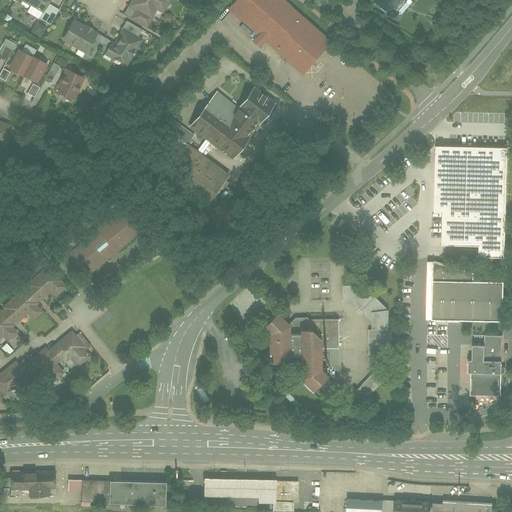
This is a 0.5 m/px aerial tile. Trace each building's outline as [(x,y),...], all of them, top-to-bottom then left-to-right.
[(22,0),(44,12),(51,0),(22,0)] [(169,0),(133,0),(131,5),(160,19),(169,0)] [(332,43),(283,0),(236,0),(229,9),(258,35),(252,42),(260,49),(266,42),(304,74),(332,43)] [(376,0),(375,2),(393,16),(405,0),(406,0),(409,2),(410,0),(376,0)] [(37,21),(30,33),(41,39),(47,27),(37,21)] [(74,21),(63,41),(87,54),(98,34),(74,21)] [(141,40),(123,30),(115,45),(118,47),(113,57),(128,65),(141,40)] [(18,48),(8,68),(22,75),(32,55),(18,48)] [(32,55),(22,75),(35,82),(45,62),(32,55)] [(0,74),(0,76),(5,80),(10,72),(4,69),(0,74)] [(66,69),(56,92),(70,98),(80,75),(66,69)] [(28,93),(34,96),(39,87),(33,84),(28,93)] [(232,163),(276,104),(254,88),(239,109),(216,92),(187,130),(232,163)] [(14,125),(0,120),(0,143),(7,146),(14,125)] [(212,199),(229,176),(172,135),(155,159),(212,199)] [(506,258),(509,154),(445,152),(444,194),(453,195),(451,244),(493,245),(493,257),(506,258)] [(215,232),(236,217),(224,201),(203,216),(215,232)] [(121,216),(68,257),(86,280),(139,239),(121,216)] [(436,261),(434,318),(504,320),(505,282),(476,281),(477,272),(436,261)] [(0,311),(0,342),(3,340),(8,346),(20,335),(15,329),(29,317),(33,323),(45,313),(39,305),(51,294),(55,299),(68,288),(52,268),(0,311)] [(360,284),(340,284),(340,300),(349,299),(368,318),(368,328),(364,328),(365,358),(369,358),(369,369),(349,390),(359,400),(386,374),(386,357),(389,357),(389,328),(386,327),(385,308),(360,284)] [(337,341),(337,316),(304,316),(301,312),(297,317),(297,331),(289,332),(289,324),(273,311),(259,326),(266,333),(266,362),(289,362),(289,355),(299,355),(299,379),(310,390),(325,375),(320,370),(321,346),(331,345),(337,341)] [(76,337),(72,333),(50,352),(46,348),(27,364),(24,360),(18,365),(16,362),(0,375),(0,398),(4,396),(7,399),(35,376),(38,380),(45,374),(54,383),(65,374),(58,366),(61,364),(63,366),(70,360),(78,370),(92,358),(87,352),(91,348),(79,335),(76,337)] [(483,345),(472,344),(471,360),(467,360),(467,372),(470,372),(470,394),(500,394),(500,360),(501,335),(483,335),(483,345)] [(12,496),(57,495),(56,471),(11,472),(12,496)] [(105,502),(162,504),(163,479),(78,477),(78,488),(66,488),(66,498),(105,499),(105,502)] [(270,478),(201,477),(201,494),(255,495),(255,501),(270,502),(270,478)] [(270,502),(270,509),(290,509),(290,498),(294,498),(294,478),(270,478),(270,502)] [(438,511),(439,500),(344,495),(343,511),(438,511)] [(485,511),(486,502),(439,500),(438,511),(485,511)]
